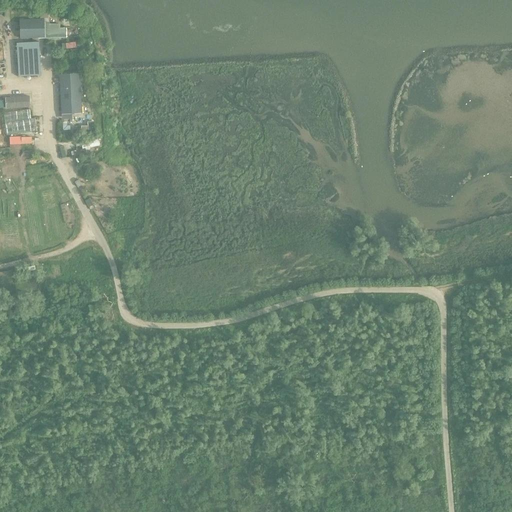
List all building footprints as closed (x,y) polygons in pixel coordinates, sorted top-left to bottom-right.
[(45,19),(16,20),(16,40),(22,39),(30,39),(66,38),(66,37),(68,37),(70,36),(71,35),(72,33),(71,31),(70,30),(68,29),(66,29),(58,29),(58,25),(49,25),(49,23),(45,23),(45,19)] [(39,42),(17,43),(19,77),(41,75),(39,42)] [(80,73),(60,74),(62,114),(82,113),(80,73)] [(29,97),(6,98),(6,108),(30,107),(29,97)] [(37,131),(35,120),(35,118),(5,123),(7,135),(37,131)]
